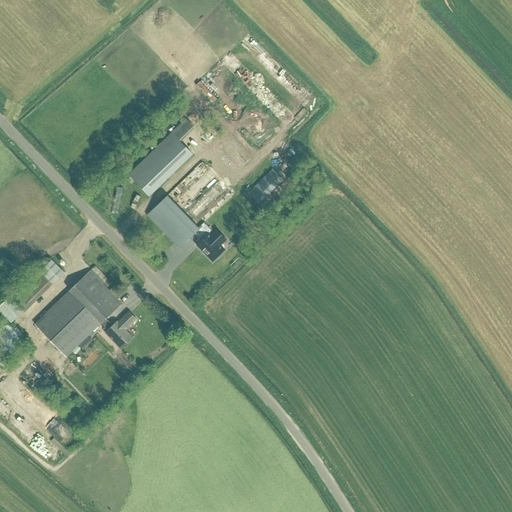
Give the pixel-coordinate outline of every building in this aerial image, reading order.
[(186,119),(128,175),(149,196),(192,155),(180,142),(195,128),(186,119)] [(272,169),(248,193),(258,204),(283,180),(272,169)] [(167,195),(147,215),(179,248),(194,233),(201,240),(196,244),(213,261),(224,249),(218,243),(224,237),(216,229),(210,235),(208,233),(212,230),(204,222),(198,227),(167,195)] [(25,311),(52,284),(64,273),(52,259),(40,271),(42,274),(15,302),(25,311)] [(117,321),(112,325),(106,319),(122,304),(89,271),(69,290),(70,291),(35,325),(67,357),(75,348),(74,347),(100,322),(108,330),(105,333),(121,350),(133,338),(125,330),(136,320),(128,312),(118,322),(117,321)] [(23,311),(9,296),(0,305),(0,311),(11,323),(23,311)] [(22,341),(22,340),(22,339),(22,337),(22,336),(22,335),(21,334),(20,333),(20,332),(19,331),(18,330),(17,329),(16,328),(15,327),(14,327),(13,326),(12,326),(10,326),(9,325),(8,325),(7,325),(5,326),(4,326),(3,326),(2,327),(1,327),(0,327),(0,351),(1,352),(2,353),(3,353),(4,354),(5,354),(7,354),(8,354),(9,354),(10,354),(12,354),(13,353),(15,352),(16,352),(17,351),(18,350),(19,349),(20,348),(20,347),(21,346),(22,345),(22,344),(22,342),(22,341)] [(32,437),(36,433),(28,425),(24,428),(32,437)]
